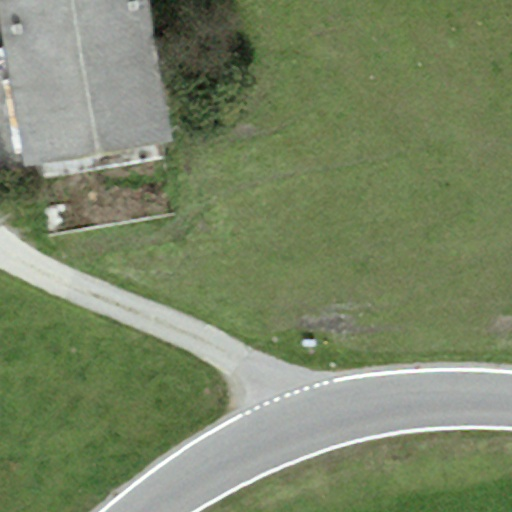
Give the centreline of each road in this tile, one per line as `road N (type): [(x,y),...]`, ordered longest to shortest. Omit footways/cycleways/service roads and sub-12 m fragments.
road 1 (tertiary): [(511,401),(404,399),(301,423),(204,467),(147,511)]
road 2 (track): [(0,253),(191,335),(289,392),(301,423)]
